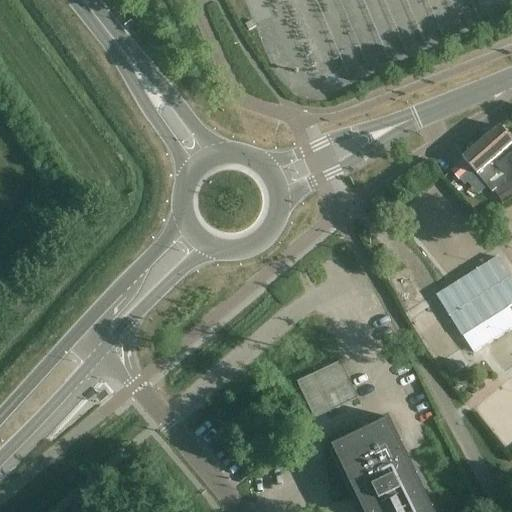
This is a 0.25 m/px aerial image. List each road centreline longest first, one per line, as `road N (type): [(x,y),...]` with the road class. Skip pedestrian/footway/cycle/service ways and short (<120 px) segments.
road 1 (tertiary): [(272,181),(511,78)]
road 2 (residential): [(92,342),(239,511)]
road 3 (secondary): [(202,161),(79,0)]
road 4 (secondary): [(92,342),(193,234)]
road 5 (secondary): [(0,439),(92,342)]
road 6 (secondary): [(193,234),(212,246),(255,241),(276,203),(272,181)]
